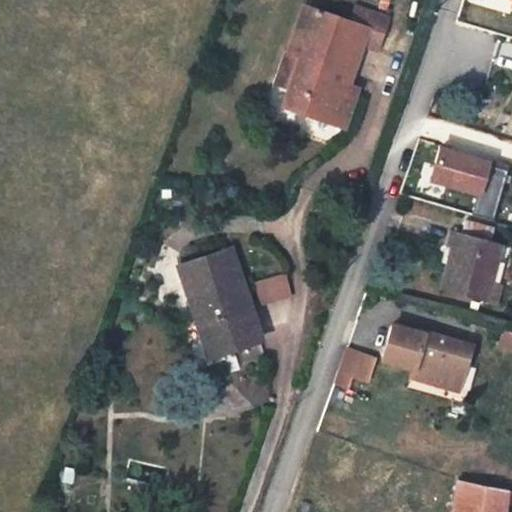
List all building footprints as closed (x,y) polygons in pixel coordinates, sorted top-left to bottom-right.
[(319,0),(296,0),(283,35),(295,39),(282,72),(275,90),(305,101),(313,118),(328,110),(332,97),(343,100),(349,85),(338,81),(341,73),(357,34),(370,38),(382,7),(361,0),(349,0),(347,10),(319,0)] [(271,68),(282,72),(295,39),(283,35),(271,68)] [(352,77),(341,73),(338,81),(349,85),(352,77)] [(338,114),(343,100),(332,97),(328,110),(338,114)] [(431,183),(481,197),(476,213),(493,219),(507,172),(491,167),(492,165),(441,150),(431,183)] [(501,247),(448,232),(444,249),(453,251),(440,293),(484,304),(501,247)] [(220,240),(165,256),(196,348),(246,332),(220,240)] [(272,265),(242,274),(248,296),(278,286),(272,265)] [(473,351),(426,335),(424,337),(396,327),(384,359),(413,369),(412,375),(450,389),(458,366),(467,369),(473,351)] [(368,381),(375,359),(347,350),(335,383),(349,388),(353,376),(368,381)] [(459,392),(467,369),(458,366),(450,389),(459,392)] [(511,511),(511,498),(507,498),(501,496),(452,480),(447,511),(503,511),(504,511),(511,511)]
